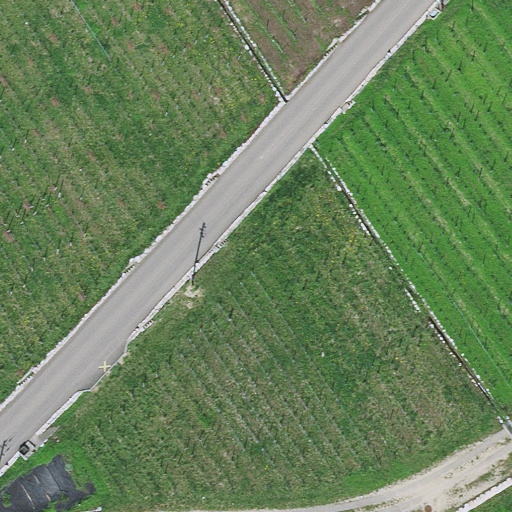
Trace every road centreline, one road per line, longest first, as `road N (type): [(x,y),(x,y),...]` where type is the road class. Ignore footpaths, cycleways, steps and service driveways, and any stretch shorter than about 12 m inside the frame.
road 1 (unclassified): [(0,434),(406,0)]
road 2 (track): [(360,511),(511,440)]
